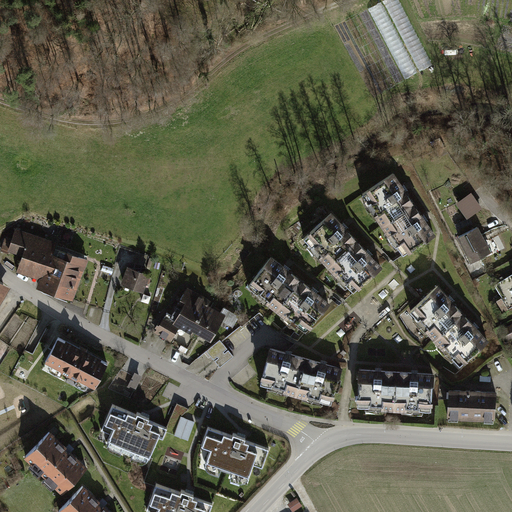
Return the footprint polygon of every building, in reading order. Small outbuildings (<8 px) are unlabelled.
[(415,205),(395,174),(364,194),(384,225),(415,205)] [(472,193),(458,203),(467,216),(482,206),(472,193)] [(435,235),(415,205),(384,225),(404,255),(435,235)] [(357,240),(332,213),(305,238),(330,265),(357,240)] [(469,217),(456,224),(459,231),(473,224),(469,217)] [(17,227),(9,252),(24,257),(20,270),(46,279),(43,290),(73,299),(86,258),(57,249),(60,241),(17,227)] [(477,227),(459,236),(472,262),(490,252),(477,227)] [(382,266),(357,240),(330,265),(355,292),(382,266)] [(301,279),(272,256),(249,285),(278,308),(301,279)] [(128,268),(123,283),(143,289),(148,275),(128,268)] [(511,273),(511,274),(495,284),(503,297),(502,298),(508,308),(511,306),(511,273)] [(329,302),(301,279),(278,308),(306,331),(329,302)] [(463,313),(438,286),(411,311),(436,338),(463,313)] [(177,306),(172,315),(167,313),(156,331),(171,340),(178,327),(174,325),(176,320),(193,330),(195,327),(211,337),(222,318),(206,308),(210,302),(192,291),(182,308),(177,306)] [(488,339),(463,313),(436,338),(462,364),(488,339)] [(110,364),(60,337),(48,360),(98,387),(110,364)] [(220,339),(207,350),(214,359),(228,348),(220,339)] [(306,358),(270,348),(261,384),(297,393),(306,358)] [(222,366),(234,356),(229,350),(217,360),(222,366)] [(342,367),(306,358),(297,393),(332,403),(342,367)] [(397,372),(360,370),(358,407),(395,409),(397,372)] [(434,374),(397,372),(395,409),(432,411),(434,374)] [(136,373),(131,387),(137,390),(143,376),(136,373)] [(497,391),(449,389),(447,417),(496,419),(497,391)] [(167,428),(113,405),(105,421),(114,425),(108,438),(150,456),(158,437),(162,439),(167,428)] [(191,440),(196,421),(182,417),(176,436),(191,440)] [(269,449),(209,428),(203,445),(212,448),(207,461),(250,476),(254,464),(263,467),(269,449)] [(50,433),(26,459),(62,492),(86,467),(50,433)] [(209,511),(212,503),(157,484),(151,502),(160,505),(157,511),(209,511)] [(109,511),(84,488),(61,511),(109,511)] [(300,495),(289,502),(295,511),(296,511),(306,506),(300,495)]
